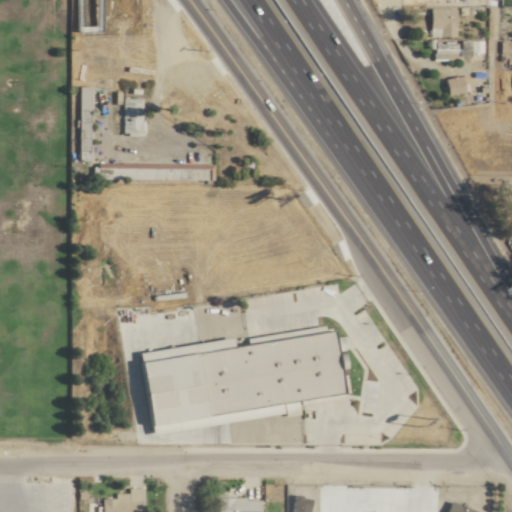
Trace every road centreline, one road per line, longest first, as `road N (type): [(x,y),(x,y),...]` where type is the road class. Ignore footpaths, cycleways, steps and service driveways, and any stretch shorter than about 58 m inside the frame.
road 1 (tertiary): [(511,469),(186,0)]
road 2 (residential): [(0,463),(453,462),(495,445)]
road 3 (motorway): [(500,301),(297,0)]
road 4 (motorway): [(500,301),(357,27)]
road 5 (motorway): [(361,172),(511,395)]
road 6 (motorway): [(224,0),(361,172)]
road 7 (motorway): [(246,0),(361,172)]
